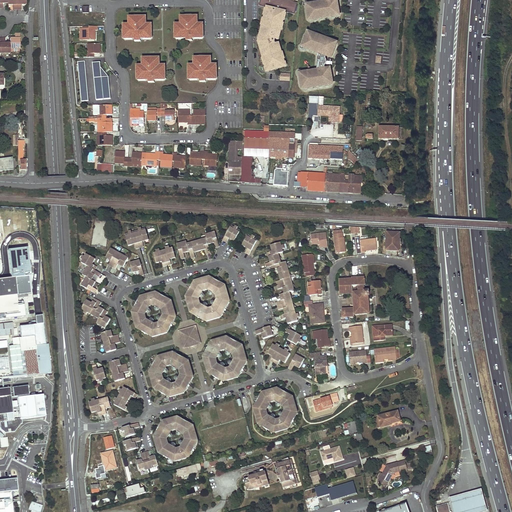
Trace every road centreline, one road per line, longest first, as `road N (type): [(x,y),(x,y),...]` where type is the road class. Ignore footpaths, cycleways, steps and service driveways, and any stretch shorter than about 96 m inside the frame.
road 1 (motorway): [(450,0),(450,255),(504,511)]
road 2 (motorway): [(511,442),(475,212),(478,0)]
road 3 (tertiary): [(70,425),(44,0)]
road 4 (residential): [(263,380),(235,274),(220,262),(121,291),(117,299),(150,411)]
road 5 (residential): [(112,6),(110,58),(123,81),(127,135),(200,137),(223,80),(222,53),(200,0)]
road 6 (unknown): [(445,173),(440,231),(449,359),(471,511)]
road 7 (residential): [(402,200),(82,181)]
road 8 (residential): [(409,264),(340,261),(331,273),(348,374)]
road 9 (unclassified): [(82,181),(61,1)]
road 10 (unclassified): [(30,18),(31,183)]
road 11 (residential): [(427,486),(440,441),(423,355)]
